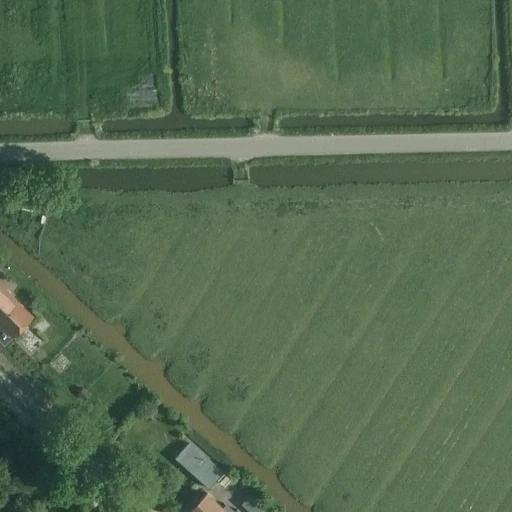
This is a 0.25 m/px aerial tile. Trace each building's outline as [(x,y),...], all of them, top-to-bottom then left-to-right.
[(0,325),(0,326),(0,325),(0,340),(4,344),(9,340),(31,317),(0,286),(0,325)] [(83,388),(77,395),(84,401),(90,394),(83,388)] [(175,457),(210,488),(224,473),(189,442),(185,448),(177,456),(175,457)] [(239,511),(237,510),(235,511),(226,511),(206,493),(188,511),(239,511)] [(268,511),(250,495),(241,505),(249,511),(268,511)]
